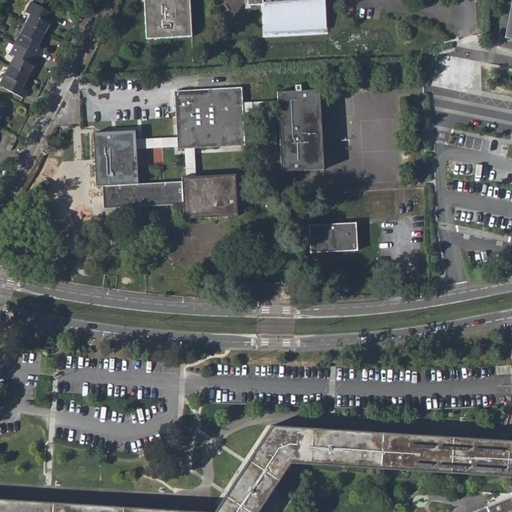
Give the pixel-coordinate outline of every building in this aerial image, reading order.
[(14,56),(0,85),(0,86),(24,98),(27,92),(23,90),(42,49),(38,47),(54,14),(48,11),(51,5),(40,0),(39,0),(35,5),(30,3),(26,12),(29,15),(10,54),(14,56)] [(144,0),(147,38),(191,35),(188,0),(144,0)] [(247,0),(248,5),(263,4),(269,4),(271,32),(324,29),(323,0),(317,0),(316,0),(247,0)] [(269,4),(263,4),(265,37),(325,34),(324,29),(271,32),(269,4)] [(174,91),(177,149),(244,145),(242,118),(240,87),(174,91)] [(276,91),(281,171),(323,168),(319,89),(276,91)] [(135,130),(92,133),(96,185),(102,185),(139,183),(135,130)] [(183,204),(184,218),(237,215),(235,190),(234,173),(181,176),(181,180),(139,183),(102,185),(104,208),(183,204)] [(309,226),(310,252),(357,250),(355,223),(309,226)] [(319,462),(511,474),(511,494),(511,497),(474,511),(511,511),(511,443),(341,432),(321,431),(272,427),(249,464),(215,511),(197,511),(0,500),(0,511),(254,511),(275,482),(289,460),(319,462)]
